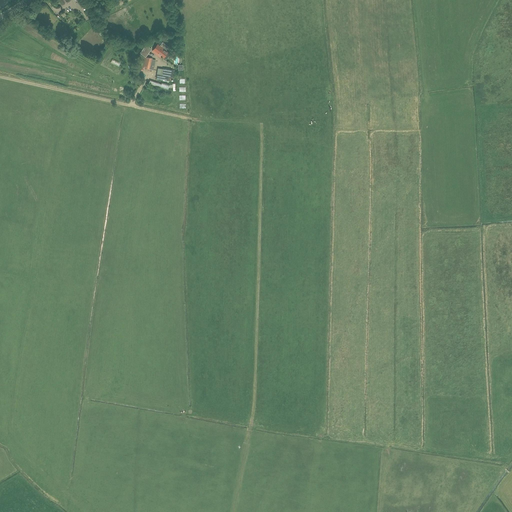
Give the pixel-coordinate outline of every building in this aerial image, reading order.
[(99,25),(98,25),(95,28),(100,36),(104,33),(99,25)] [(140,52),(145,56),(151,48),(146,44),(140,52)] [(161,56),(163,57),(166,58),(167,58),(170,55),(170,53),(158,44),(152,51),(160,57),(161,56)] [(152,58),(141,55),(137,70),(143,71),(144,68),(150,69),(152,58)] [(174,70),(163,68),(162,74),(157,74),(156,78),(169,80),(169,76),(173,77),(174,70)]
